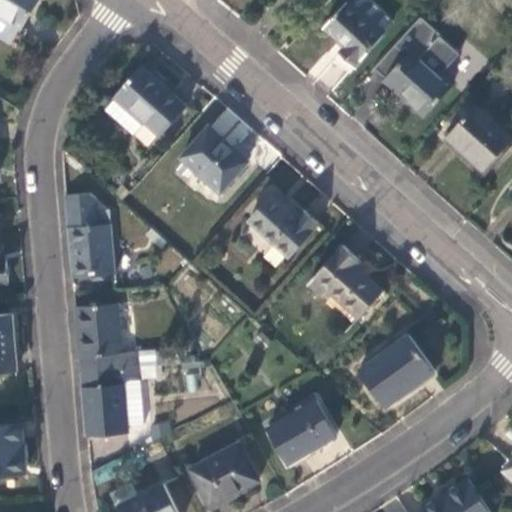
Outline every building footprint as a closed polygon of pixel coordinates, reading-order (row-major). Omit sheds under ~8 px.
[(0,0),(0,32),(9,38),(16,37),(21,29),(23,28),(39,0),(0,0)] [(342,51),(358,65),(386,33),(385,32),(393,22),(393,18),(372,0),(353,0),(351,3),(350,2),(329,25),(349,42),(342,51)] [(442,33),(423,16),(377,67),(389,78),(387,80),(406,96),(407,94),(419,104),(417,107),(427,115),(453,85),(441,74),(460,52),(440,34),(442,33)] [(161,82),(142,65),(103,109),(131,133),(143,120),(161,135),(187,105),(161,82)] [(511,140),(511,134),(478,104),(450,135),(467,151),(487,168),(511,140)] [(229,142),(211,126),(183,157),(221,192),(250,161),(229,142)] [(68,193),(69,210),(72,238),(75,275),(116,271),(111,207),(99,208),(97,195),(93,191),(68,193)] [(250,220),(291,256),(321,222),(305,209),(299,216),(286,205),(273,194),(250,220)] [(0,281),(9,281),(7,259),(3,260),(1,239),(0,230),(0,281)] [(346,244),(312,282),(356,321),(385,288),(366,271),(358,264),(362,258),(346,244)] [(120,302),(78,305),(81,337),(84,370),(143,364),(142,349),(124,350),(120,302)] [(12,313),(0,314),(0,370),(17,369),(14,340),(12,313)] [(410,333),(361,367),(386,404),(435,370),(419,346),(410,333)] [(155,347),(142,349),(143,364),(156,363),(155,347)] [(160,370),(160,363),(156,363),(143,364),(144,372),(160,370)] [(144,372),(143,364),(84,370),(87,404),(90,435),(130,431),(129,424),(146,422),(143,389),(126,390),(125,377),(142,376),(144,375),(144,372)] [(143,389),(142,376),(125,377),(126,390),(143,389)] [(318,399),(269,428),(290,462),(313,448),(338,433),(318,399)] [(23,422),(0,423),(0,472),(28,470),(25,445),(23,422)] [(242,442),(193,467),(212,504),(234,493),(261,479),(242,442)] [(426,511),(492,511),(471,479),(447,494),(425,509),(426,511)] [(180,511),(165,482),(122,504),(125,511),(180,511)]
